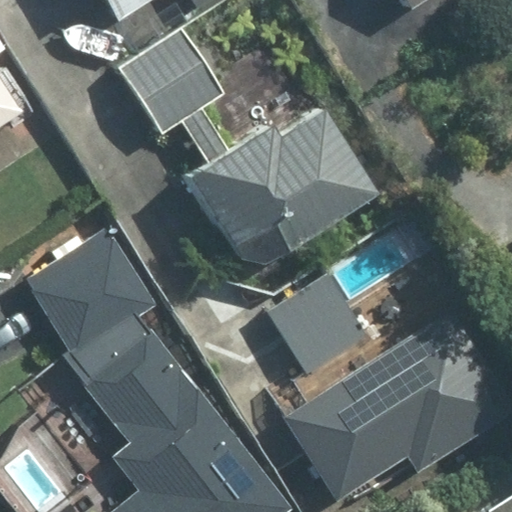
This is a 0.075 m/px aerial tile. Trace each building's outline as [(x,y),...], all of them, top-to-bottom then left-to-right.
[(101,0),(113,21),(152,0),(101,0)] [(193,25),(125,64),(250,277),(393,193),(328,83),(253,127),(193,25)] [(0,123),(29,106),(0,58),(0,123)] [(281,511),(288,508),(143,303),(65,358),(153,482),(109,511),(281,511)] [(511,397),(459,303),(284,401),(340,500),(511,403),(511,397)] [(511,511),(511,486),(469,511),(511,511)]
